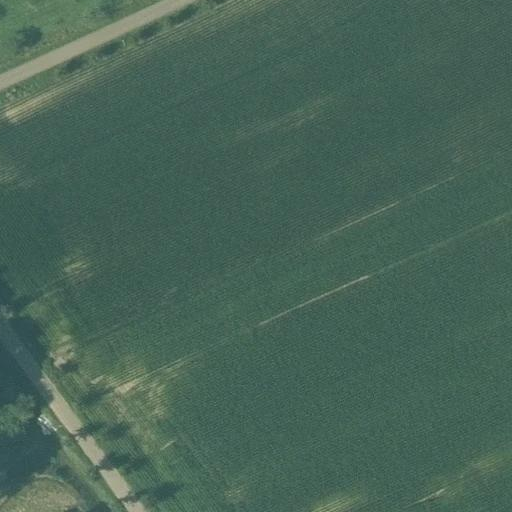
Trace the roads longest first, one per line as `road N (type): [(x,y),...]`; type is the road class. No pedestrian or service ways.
road 1 (unclassified): [(134,511),(0,328)]
road 2 (unclassified): [(0,82),(179,0)]
